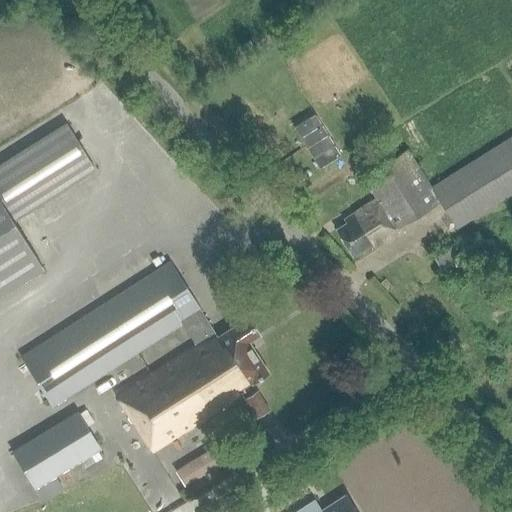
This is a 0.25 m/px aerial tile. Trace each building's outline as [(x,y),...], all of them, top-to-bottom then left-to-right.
[(327,167),(348,154),(321,111),(300,124),(327,167)] [(12,221),(94,169),(67,126),(0,168),(0,293),(42,268),(12,221)] [(511,192),(511,137),(431,188),(407,150),(363,178),(377,199),(344,221),(346,224),(336,230),(353,257),(372,244),(375,248),(399,233),(396,229),(440,202),(456,228),(511,192)] [(473,231),(434,258),(448,280),(463,271),(465,273),(463,274),(491,314),(508,301),(482,261),(481,262),(477,255),(485,248),(473,231)] [(202,313),(170,263),(21,357),(53,408),(182,325),(196,346),(117,396),(152,452),(178,435),(184,431),(240,396),(238,393),(252,384),(268,374),(249,343),(259,337),(248,319),(218,338),(215,334),(214,334),(201,313),(202,313)] [(245,401),(257,419),(269,411),(257,393),(245,401)] [(100,450),(77,412),(12,452),(35,489),(100,450)] [(175,471),(185,488),(227,462),(217,445),(175,471)] [(356,511),(345,494),(321,509),(314,499),(294,511),(356,511)] [(224,511),(254,511),(246,498),(224,511)]
